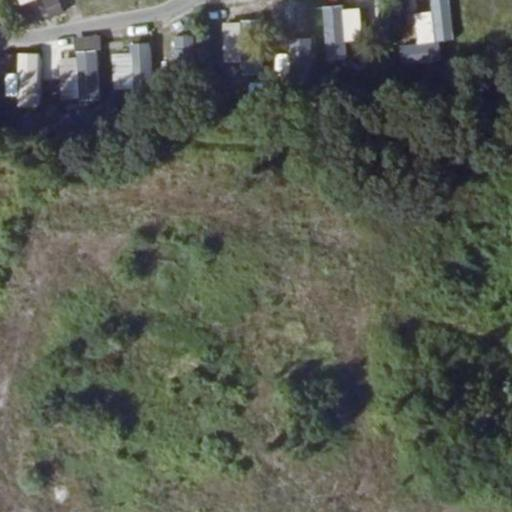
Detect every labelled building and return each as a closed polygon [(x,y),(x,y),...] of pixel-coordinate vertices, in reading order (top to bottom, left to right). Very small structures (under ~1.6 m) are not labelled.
[(45,18),(63,12),(58,0),(41,0),(39,1),(45,18)] [(406,5),(412,33),(451,25),(444,0),(421,0),(422,1),(406,5)] [(356,58),(355,6),(321,7),(322,59),(356,58)] [(221,61),(244,61),(245,22),(223,21),(221,61)] [(270,85),(310,85),(309,30),(285,30),(285,50),(269,50),(270,85)] [(59,99),(99,98),(97,36),(73,36),(73,57),(58,57),(59,99)] [(191,36),(171,36),(172,75),(192,75),(191,36)] [(127,53),(110,53),(111,90),(151,89),(150,42),(127,43),(127,53)] [(5,52),(2,101),(39,102),(42,54),(5,52)]
